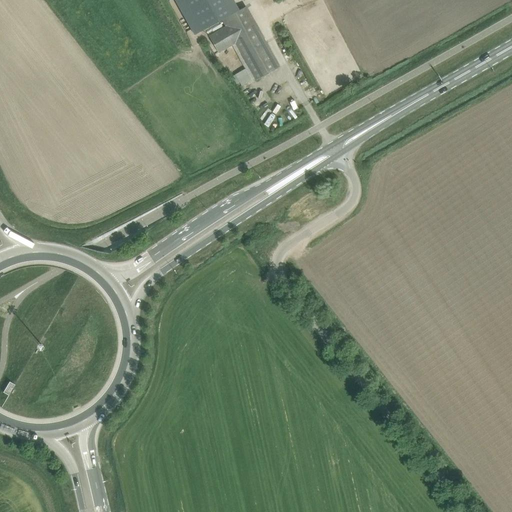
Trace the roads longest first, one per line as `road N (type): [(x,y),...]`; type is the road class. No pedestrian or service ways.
road 1 (unclassified): [(485,511),(278,277),(290,244),(352,202),(355,184),(333,150)]
road 2 (primary): [(128,318),(151,280),(271,199),(282,182)]
road 3 (primary): [(333,150),(511,45)]
road 4 (primary): [(282,182),(133,271),(103,276)]
